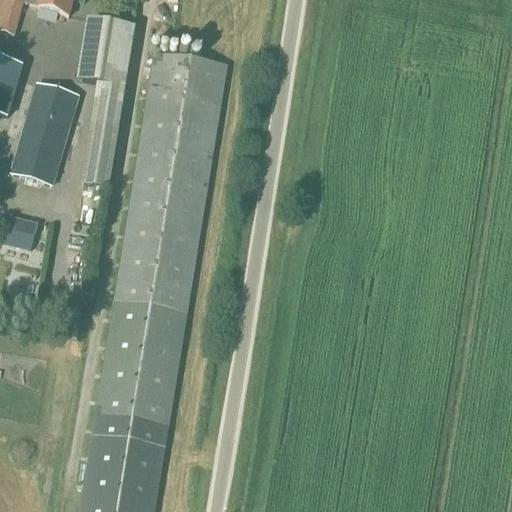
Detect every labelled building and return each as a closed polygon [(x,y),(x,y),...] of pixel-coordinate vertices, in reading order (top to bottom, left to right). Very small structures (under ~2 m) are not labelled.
[(67,22),(74,1),(70,0),(39,0),(39,2),(31,0),(0,0),(0,36),(13,40),(23,6),(37,10),(36,13),(67,22)] [(84,24),(74,85),(95,88),(123,92),(133,31),(130,31),(125,30),(124,30),(84,24)] [(153,58),(75,511),(149,511),(223,69),(153,58)] [(0,119),(7,122),(22,71),(0,64),(0,119)] [(52,189),(78,101),(37,89),(12,177),(52,189)] [(122,94),(99,91),(85,183),(109,186),(122,94)] [(7,219),(4,233),(33,240),(36,227),(7,219)] [(26,298),(13,305),(22,319),(35,312),(26,298)]
